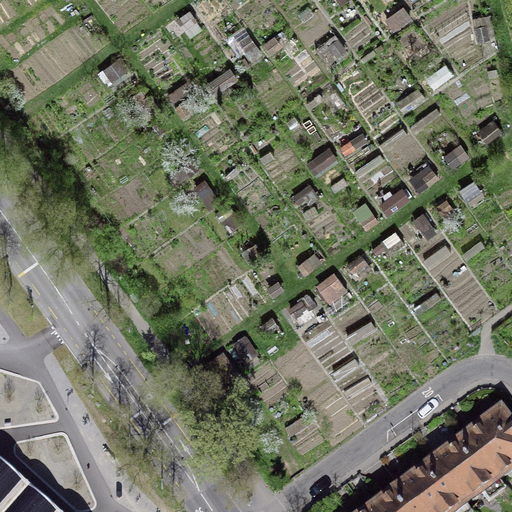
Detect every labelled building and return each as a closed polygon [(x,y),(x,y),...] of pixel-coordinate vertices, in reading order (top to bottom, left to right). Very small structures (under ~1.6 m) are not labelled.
[(401,3),(383,17),(392,29),(410,16),(401,3)] [(187,9),(176,17),(187,33),(198,25),(187,9)] [(484,22),(473,25),(476,39),(487,36),(484,22)] [(242,24),(227,35),(229,38),(227,40),(235,52),(240,49),(244,55),(257,46),(242,24)] [(273,34),(262,42),(269,51),(280,43),(273,34)] [(335,36),(325,44),(334,55),(344,47),(335,36)] [(117,55),(96,71),(105,83),(126,67),(117,55)] [(444,62),(425,75),(432,85),(451,72),(444,62)] [(228,66),(204,81),(212,93),(236,78),(228,66)] [(188,79),(167,93),(172,100),(193,87),(188,79)] [(189,94),(173,105),(180,115),(196,104),(189,94)] [(161,115),(151,122),(157,132),(168,125),(161,115)] [(491,118),(476,130),(485,141),(500,129),(491,118)] [(360,130),(338,145),(344,154),(366,140),(360,130)] [(458,142),(442,154),(451,166),(467,154),(458,142)] [(328,145),(305,159),(313,172),(336,158),(328,145)] [(191,158),(173,172),(179,179),(197,166),(191,158)] [(426,163),(408,176),(418,189),(436,176),(426,163)] [(203,178),(192,185),(208,208),(219,200),(203,178)] [(473,178),(459,187),(470,203),(483,194),(473,178)] [(308,182),(291,193),(297,204),(305,199),(308,203),(318,197),(308,182)] [(400,186),(377,203),(386,214),(409,197),(400,186)] [(445,196),(434,203),(440,212),(450,205),(445,196)] [(364,200),(352,208),(366,228),(377,221),(364,200)] [(226,201),(214,210),(228,230),(240,220),(226,201)] [(421,211),(411,219),(418,229),(429,221),(421,211)] [(394,230),(370,246),(379,258),(402,241),(394,230)] [(253,241),(239,250),(246,261),(260,252),(253,241)] [(312,251),(295,264),(302,273),(319,260),(312,251)] [(360,253),(344,265),(352,276),(368,264),(360,253)] [(333,271),(315,283),(327,301),(341,291),(336,284),(340,281),(333,271)] [(276,279),(265,287),(271,296),(282,288),(276,279)] [(300,299),(288,307),(298,321),(310,313),(300,299)] [(270,315),(259,323),(265,332),(277,324),(270,315)] [(243,337),(230,346),(243,364),(256,355),(243,337)] [(222,358),(205,370),(214,382),(223,394),(235,385),(229,377),(234,375),(222,358)] [(475,432),(467,438),(499,481),(511,470),(511,427),(501,413),(475,432)] [(499,481),(467,438),(442,457),(434,463),(466,505),(499,481)] [(0,511),(54,511),(28,488),(0,463),(0,511)] [(456,511),(466,505),(434,463),(409,482),(401,488),(418,511),(456,511)] [(418,511),(401,488),(376,506),(368,511),(418,511)]
